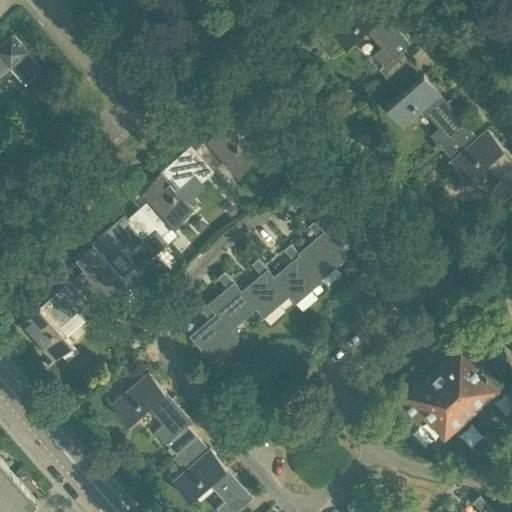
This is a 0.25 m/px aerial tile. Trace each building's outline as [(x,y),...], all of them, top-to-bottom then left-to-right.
[(411,42),(373,0),(358,0),(330,26),(347,45),(366,28),(382,46),(374,53),(384,65),(380,68),(390,80),(412,62),(402,50),(411,42)] [(107,47),(111,43),(116,39),(108,30),(99,38),(107,47)] [(43,67),(12,32),(0,42),(0,74),(10,66),(25,83),(37,73),(44,81),(50,75),(42,68),(43,67)] [(301,36),(287,45),(297,58),(310,49),(301,36)] [(423,74),(412,62),(390,80),(401,93),(387,106),(404,125),(423,108),(439,126),(431,134),(441,146),(466,124),(468,123),(424,73),(423,74)] [(0,86),(0,101),(5,102),(10,98),(0,86)] [(267,129),(279,119),(256,92),(206,136),(207,137),(195,148),(214,169),(226,158),(239,173),(259,156),(241,137),(259,121),(267,129)] [(477,136),(466,124),(441,146),(452,158),(450,160),(467,179),(486,162),(502,180),(494,187),(504,199),(511,192),(511,155),(487,127),(477,136)] [(214,169),(195,148),(191,143),(142,187),(151,197),(138,208),(157,229),(162,235),(172,227),(168,223),(171,220),(175,224),(194,207),(177,188),(195,172),(202,180),(214,170),(214,169)] [(339,247),(340,247),(366,225),(334,188),(327,193),(336,204),(317,220),(317,221),(339,247)] [(157,229),(138,208),(127,218),(123,214),(73,258),(84,269),(102,290),(106,295),(126,278),(123,274),(135,263),(121,247),(127,243),(134,251),(144,242),(155,253),(168,242),(162,235),(157,229)] [(339,247),(317,221),(317,220),(316,219),(309,225),(318,235),(299,251),(298,252),(321,278),(347,256),(340,247),(339,247)] [(321,278),(298,252),(299,251),(291,242),(284,248),(293,259),(274,275),(290,294),(289,295),(296,302),(323,279),(321,278)] [(264,316),(289,295),(290,294),(274,275),(259,257),(252,263),(261,273),(242,289),(242,290),(264,316)] [(102,290),(84,269),(72,280),(71,279),(21,322),(54,360),(73,343),(56,323),(74,307),(81,315),(94,305),(90,301),(102,290)] [(264,316),(242,290),(242,289),(225,270),(218,276),(227,286),(208,302),(207,301),(238,338),(239,338),(231,329),(256,307),(264,317),(264,316)] [(212,361),(238,338),(207,301),(200,307),(209,317),(189,334),(212,361)] [(135,329),(146,326),(143,315),(132,318),(135,329)] [(133,332),(127,335),(126,342),(132,347),(139,343),(139,336),(133,332)] [(511,365),(488,338),(477,348),(469,339),(401,400),(416,417),(425,409),(445,432),(496,385),(493,382),(511,365)] [(192,419),(148,370),(111,403),(128,422),(148,405),(164,423),(155,430),(166,442),(167,441),(178,453),(198,435),(188,423),(192,419)] [(209,447),(198,435),(178,453),(188,466),(173,479),(190,498),(210,481),(225,499),(217,507),(221,511),(235,511),(254,495),(210,446),(209,447)] [(22,489),(0,463),(3,461),(0,458),(0,511),(23,511),(39,499),(37,497),(35,499),(25,487),(22,489)] [(496,511),(480,494),(473,500),(482,510),(480,511),(496,511)]
